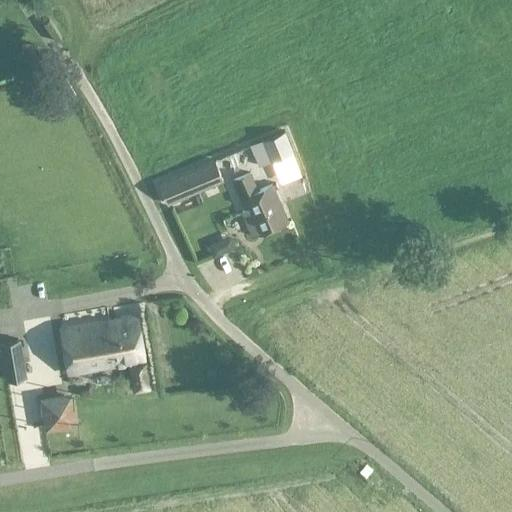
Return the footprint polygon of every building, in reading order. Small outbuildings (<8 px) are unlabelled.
[(258,167),(270,162),(293,152),(284,131),(249,145),(258,167)] [(166,204),(222,182),(214,159),(158,182),(166,204)] [(232,179),(240,198),(245,211),(241,213),(251,237),(286,222),(273,189),(276,188),(275,184),(259,191),(251,172),(232,179)] [(115,318),(60,328),(68,373),(128,362),(133,390),(148,387),(134,304),(113,308),(115,318)] [(41,416),(73,411),(67,380),(35,385),(41,416)] [(14,389),(0,391),(0,480),(29,476),(25,452),(23,452),(14,389)] [(59,431),(72,427),(68,412),(55,416),(59,431)]
